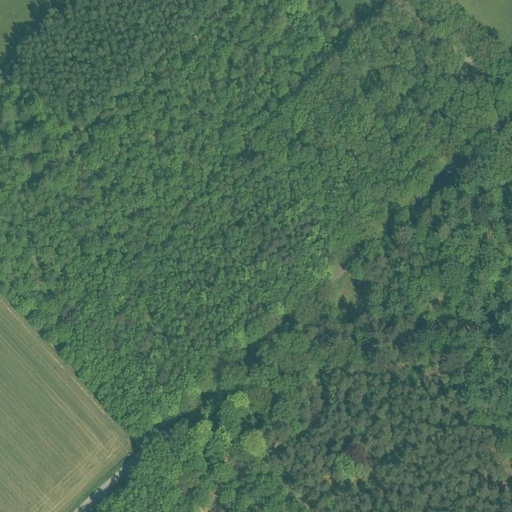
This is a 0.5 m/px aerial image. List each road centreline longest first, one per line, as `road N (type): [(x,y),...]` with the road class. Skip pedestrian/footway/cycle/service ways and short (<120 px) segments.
road 1 (unclassified): [(511,109),(80,511)]
road 2 (track): [(0,294),(145,452)]
